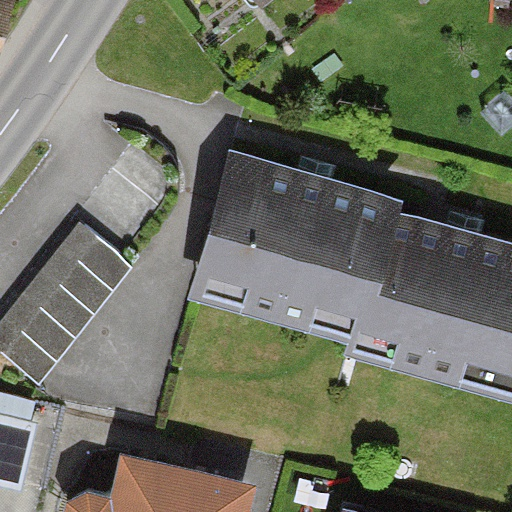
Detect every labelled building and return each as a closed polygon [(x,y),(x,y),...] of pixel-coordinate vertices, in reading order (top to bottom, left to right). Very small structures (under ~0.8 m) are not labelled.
[(307,302),(350,314),(381,212),(384,200),(231,157),(198,272),(243,285),(239,297),(304,315),(307,302)] [(511,249),(381,212),(350,314),(347,327),(392,339),(388,352),(452,370),(456,357),(511,373),(511,249)] [(127,262),(116,253),(80,224),(0,325),(0,353),(33,379),(127,262)] [(0,480),(13,484),(27,425),(0,418),(0,480)] [(232,511),(234,511),(238,496),(229,482),(214,478),(206,483),(202,475),(122,456),(115,485),(100,494),(83,490),(68,499),(64,511),(232,511)]
